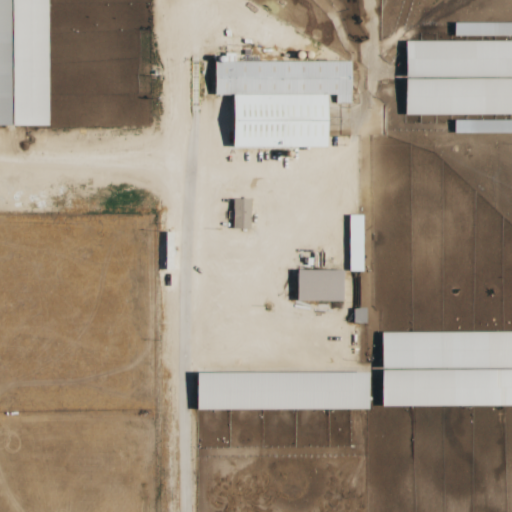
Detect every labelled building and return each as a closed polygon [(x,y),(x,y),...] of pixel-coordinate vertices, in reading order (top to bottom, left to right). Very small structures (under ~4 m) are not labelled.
[(0,0),(0,125),(47,126),(46,0),(0,0)] [(404,41),(404,115),(511,115),(511,22),(453,23),(453,41),(404,41)] [(351,62),(235,62),(235,54),(224,53),(224,61),(214,61),(214,95),(232,95),(232,147),(326,147),(326,95),(335,95),(335,104),(351,104),(351,62)] [(511,120),(453,121),(454,134),(511,133),(511,120)] [(250,229),(250,200),(233,199),(232,229),(250,229)] [(362,271),(362,215),(348,215),(349,271),(362,271)] [(342,302),(342,271),(296,270),(296,301),(342,302)] [(365,308),(352,309),(353,324),(366,324),(365,308)] [(381,407),(511,406),(511,332),(381,333),(381,407)]
